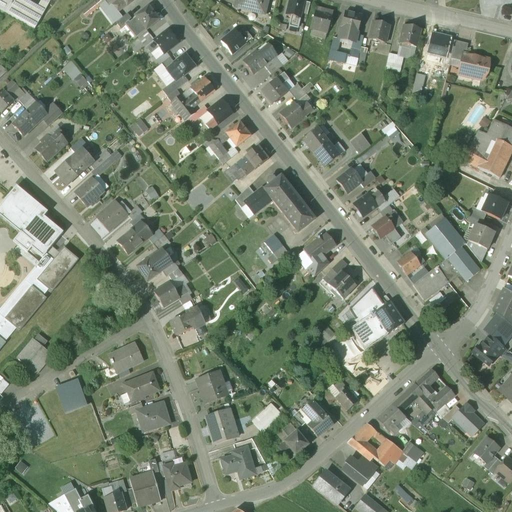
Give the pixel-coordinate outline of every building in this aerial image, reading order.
[(12,0),(0,0),(0,10),(5,13),(12,0)] [(42,0),(38,7),(25,0),(12,0),(5,13),(34,30),(50,0),(42,0)] [(126,7),(121,0),(118,0),(105,11),(111,18),(119,13),(126,7)] [(215,0),(210,0),(207,6),(211,8),(215,0)] [(236,0),(235,8),(263,15),(267,1),(261,0),(236,0)] [(303,2),(296,0),(289,0),(286,15),(291,17),(299,19),(300,13),(303,2)] [(309,3),(303,2),(300,13),(307,15),(309,3)] [(148,7),(134,18),(135,19),(145,32),(146,31),(159,21),(148,7)] [(315,9),(310,28),(327,33),(331,16),(323,14),(324,11),(315,9)] [(359,16),(344,12),(337,39),(354,43),(354,44),(356,35),(359,24),(357,24),(359,16)] [(123,17),(119,13),(111,18),(108,21),(111,26),(115,23),(123,17)] [(132,21),(127,14),(123,17),(115,23),(120,29),(127,24),(128,25),(132,21)] [(299,19),(291,17),(289,26),(297,28),(299,19)] [(145,32),(135,19),(132,21),(128,25),(131,29),(130,29),(137,38),(145,32)] [(389,26),(372,22),(368,39),(385,43),(389,26)] [(419,30),(403,26),(399,43),(400,44),(399,47),(408,49),(409,46),(415,47),(419,30)] [(149,35),(146,31),(145,32),(137,38),(141,43),(149,35)] [(177,44),(167,31),(154,42),(153,42),(163,55),(177,44)] [(240,38),(234,31),(221,42),(231,55),(245,44),(244,44),(240,38)] [(246,33),(240,38),(244,44),(251,39),(246,33)] [(153,40),(149,35),(141,43),(144,47),(153,40)] [(362,37),(356,35),(354,44),(354,43),(352,50),(353,50),(359,51),(359,49),(362,37)] [(448,40),(439,38),(438,39),(431,37),(427,53),(442,57),(443,57),(448,40)] [(153,42),(154,42),(153,40),(144,47),(155,61),(163,55),(153,42)] [(454,41),(448,40),(443,57),(442,57),(441,64),(448,66),(450,59),(454,41)] [(467,44),(454,41),(450,59),(461,61),(463,54),(464,54),(467,44)] [(275,57),(265,44),(256,52),(266,65),(275,58),(275,57)] [(368,51),(359,49),(359,51),(356,61),(365,63),(368,51)] [(356,61),(359,51),(353,50),(351,57),(340,54),(340,55),(334,54),(332,61),(355,67),(356,61)] [(266,65),(256,52),(242,62),(253,75),(261,69),(263,67),(266,65)] [(403,57),(389,54),(385,70),(399,73),(403,57)] [(464,54),(463,54),(461,61),(458,72),(464,73),(463,76),(480,80),(483,78),(488,60),(464,54)] [(167,60),(163,55),(155,61),(151,64),(155,69),(167,60)] [(195,68),(185,55),(172,65),(182,78),(195,68)] [(266,65),(263,67),(270,76),(282,66),(275,58),(266,65)] [(172,65),(167,60),(155,69),(159,74),(172,65)] [(355,67),(332,61),(332,64),(354,69),(355,67)] [(69,62),(62,69),(79,88),(87,81),(69,62)] [(182,78),(172,65),(159,74),(170,87),(182,78)] [(263,67),(261,69),(268,77),(270,76),(263,67)] [(288,80),(283,74),(275,80),(280,86),(286,82),(288,80)] [(424,77),(415,74),(410,95),(420,97),(424,77)] [(186,83),(182,78),(170,87),(168,89),(172,94),(176,91),(186,83)] [(203,79),(198,83),(196,81),(192,85),(194,87),(190,89),(200,102),(214,92),(203,79)] [(275,80),(260,91),(271,105),(286,93),(280,86),(275,80)] [(23,106),(29,100),(11,81),(2,90),(13,103),(19,109),(23,106)] [(291,89),(286,82),(280,86),(286,93),(288,92),(291,89)] [(301,91),(296,85),(291,89),(288,92),(292,97),(301,91)] [(190,89),(181,97),(180,96),(171,103),(181,117),(191,110),(200,102),(190,89)] [(2,90),(0,92),(0,112),(1,114),(13,103),(2,90)] [(172,94),(167,98),(171,103),(180,96),(176,91),(172,94)] [(304,95),(301,91),(292,97),(295,102),(303,96),(304,95)] [(295,102),(293,103),(299,111),(308,103),(303,96),(295,102)] [(29,100),(23,106),(27,111),(34,105),(35,105),(37,103),(32,98),(29,100)] [(221,101),(208,112),(214,120),(218,125),(232,114),(221,101)] [(299,111),(293,103),(279,115),(290,129),(304,118),(304,117),(313,109),(308,103),(299,111)] [(53,104),(42,114),(45,116),(42,119),(48,126),(62,114),(53,104)] [(27,111),(26,113),(36,124),(42,119),(45,116),(42,114),(35,105),(34,105),(27,111)] [(200,118),(208,112),(204,107),(196,113),(200,118)] [(191,110),(181,117),(185,122),(194,114),(191,110)] [(26,113),(12,126),(23,137),(36,124),(26,113)] [(485,128),(489,121),(483,117),(478,124),(485,128)] [(214,120),(206,126),(210,131),(218,125),(214,120)] [(511,129),(493,120),(486,135),(478,131),(471,146),(484,153),(492,137),(511,147),(511,129)] [(387,137),(397,129),(391,122),(381,130),(387,137)] [(250,137),(239,124),(226,134),(228,138),(236,148),(250,137)] [(316,130),(327,143),(333,138),(322,125),(316,130)] [(152,136),(144,127),(134,134),(142,144),(152,136)] [(63,135),(59,130),(54,135),(56,137),(52,141),(60,150),(67,144),(61,137),(63,135)] [(327,143),(316,130),(303,141),(313,155),(327,143)] [(228,138),(226,134),(217,141),(220,144),(228,138)] [(69,142),(63,135),(61,137),(67,144),(69,142)] [(360,154),(368,147),(358,135),(350,142),(360,154)] [(52,141),(48,136),(40,142),(42,144),(35,151),(46,163),(60,150),(52,141)] [(511,147),(492,137),(484,153),(471,146),(463,161),(498,179),(511,150),(511,147)] [(333,138),(327,143),(338,157),(345,152),(333,138)] [(79,140),(70,149),(75,155),(80,150),(81,150),(85,147),(79,140)] [(220,144),(217,141),(210,146),(224,164),(231,158),(228,154),(220,144)] [(327,143),(313,155),(324,168),(338,157),(327,143)] [(100,150),(93,156),(96,159),(92,163),(92,164),(90,166),(94,171),(110,156),(106,151),(101,146),(98,148),(100,150)] [(249,154),(245,157),(255,170),(268,160),(257,147),(253,150),(249,154)] [(239,152),(236,148),(228,154),(231,158),(239,152)] [(75,155),(70,159),(82,173),(90,166),(92,164),(92,163),(81,150),(80,150),(75,155)] [(94,171),(91,173),(94,178),(97,176),(98,177),(116,162),(110,156),(94,171)] [(255,170),(245,157),(234,165),(239,170),(241,169),(246,176),(255,170)] [(82,173),(70,159),(55,172),(67,186),(82,173)] [(351,170),(337,181),(347,194),(360,184),(361,183),(359,181),(366,175),(359,166),(352,171),(351,170)] [(366,175),(359,181),(361,183),(360,184),(363,189),(375,179),(370,173),(366,175)] [(98,177),(97,176),(94,178),(92,180),(103,192),(108,188),(98,177)] [(314,220),(281,176),(275,181),(269,186),(263,190),(272,202),(297,234),(314,220)] [(91,180),(75,194),(86,207),(90,204),(92,206),(98,200),(97,198),(103,193),(103,192),(92,180),(91,180)] [(48,213),(16,187),(0,206),(0,217),(19,234),(12,241),(27,253),(31,249),(42,258),(45,254),(51,248),(63,233),(44,217),(48,213)] [(248,187),(235,201),(241,209),(246,205),(244,202),(253,195),(252,194),(253,193),(248,187)] [(263,190),(259,189),(253,193),(252,194),(253,195),(244,202),(246,205),(254,216),(272,202),(263,190)] [(367,195),(372,202),(380,196),(375,189),(367,195)] [(156,195),(149,199),(155,208),(162,204),(156,195)] [(363,198),(361,195),(356,199),(357,202),(353,205),(357,212),(356,214),(359,218),(362,218),(363,219),(377,209),(372,202),(367,195),(363,198)] [(380,196),(372,202),(377,209),(385,203),(380,196)] [(479,196),(473,208),(482,212),(487,200),(479,196)] [(507,204),(489,196),(487,200),(482,212),(481,212),(485,214),(500,221),(507,204)] [(115,202),(96,218),(108,232),(127,216),(118,206),(115,202)] [(129,210),(122,202),(118,206),(127,216),(131,213),(130,212),(128,210),(129,210)] [(388,206),(385,203),(377,209),(380,213),(388,206)] [(388,206),(380,213),(384,219),(385,218),(391,214),(393,213),(388,206)] [(136,207),(130,212),(131,213),(127,216),(132,221),(140,214),(142,213),(136,207)] [(473,208),(470,216),(482,221),(485,214),(481,212),(482,212),(473,208)] [(393,213),(391,214),(395,220),(389,224),(394,230),(404,222),(396,211),(393,213)] [(132,221),(129,223),(133,228),(140,222),(143,225),(146,222),(140,214),(132,221)] [(384,219),(372,228),(380,240),(394,230),(389,224),(395,220),(391,214),(385,218),(384,219)] [(482,221),(470,216),(467,222),(477,227),(478,226),(479,227),(482,221)] [(465,245),(444,219),(424,235),(445,261),(460,249),(465,245)] [(140,222),(133,228),(134,229),(132,232),(142,244),(147,240),(151,236),(143,225),(140,222)] [(479,227),(478,226),(477,227),(474,233),(472,232),(468,242),(486,250),(494,233),(479,227)] [(131,231),(117,242),(127,255),(142,244),(132,232),(131,231)] [(163,237),(158,231),(151,236),(147,240),(152,246),(163,237)] [(326,235),(313,245),(322,257),(336,247),(326,235)] [(282,247),(273,236),(264,243),(273,254),(282,247)] [(163,237),(152,246),(158,253),(169,244),(163,237)] [(220,248),(214,240),(206,246),(211,254),(220,248)] [(486,250),(468,242),(466,246),(480,263),(486,250)] [(322,257),(313,245),(304,252),(305,254),(313,264),(322,257)] [(282,247),(273,254),(277,260),(287,252),(282,247)] [(48,256),(53,261),(59,254),(51,248),(45,254),(48,256)] [(53,261),(37,281),(48,290),(51,293),(78,260),(64,249),(59,254),(53,261)] [(445,261),(436,268),(447,283),(459,275),(465,283),(479,272),(460,249),(445,261)] [(158,253),(148,260),(148,259),(135,268),(146,283),(159,274),(161,272),(170,266),(160,251),(158,253)] [(313,264),(305,254),(293,263),(301,273),(313,264)] [(411,254),(397,264),(406,276),(419,267),(411,254)] [(0,312),(0,325),(5,320),(32,287),(37,281),(53,261),(48,256),(1,313),(0,312)] [(322,257),(313,264),(320,273),(328,265),(322,257)] [(342,261),(335,268),(340,274),(341,272),(347,267),(342,261)] [(170,266),(161,272),(165,278),(168,276),(178,269),(174,263),(170,266)] [(335,268),(326,277),(331,282),(340,274),(335,268)] [(413,287),(423,301),(447,283),(436,268),(428,274),(413,287)] [(178,269),(168,276),(173,283),(183,276),(178,269)] [(424,269),(408,281),(413,287),(428,274),(424,269)] [(347,278),(341,272),(340,274),(331,282),(328,285),(333,289),(331,291),(336,296),(338,294),(343,300),(356,287),(350,281),(353,279),(350,275),(347,278)] [(48,290),(37,281),(32,287),(43,296),(48,290)] [(169,284),(154,293),(163,308),(178,299),(178,298),(174,291),(169,284)] [(187,293),(183,286),(174,291),(178,298),(187,293)] [(32,287),(5,320),(16,329),(19,332),(46,299),(43,296),(32,287)] [(495,315),(511,328),(511,326),(511,296),(502,289),(492,312),(495,315)] [(187,293),(178,298),(178,299),(182,306),(191,300),(187,293)] [(433,307),(444,300),(439,293),(428,301),(433,307)] [(453,294),(444,300),(448,304),(456,298),(453,294)] [(378,299),(352,316),(358,325),(369,317),(370,318),(374,315),(373,315),(384,307),(378,299)] [(384,307),(373,315),(374,315),(370,318),(369,318),(380,335),(385,332),(387,336),(403,325),(389,304),(384,307)] [(196,310),(185,315),(192,329),(203,324),(196,310)] [(185,315),(169,322),(176,336),(192,329),(185,315)] [(511,335),(511,327),(511,328),(495,315),(482,331),(503,347),(511,335)] [(358,325),(350,330),(365,351),(387,336),(385,332),(380,335),(369,318),(370,318),(369,317),(358,325)] [(16,329),(5,320),(0,325),(0,338),(4,342),(16,329)] [(327,329),(320,335),(327,342),(334,335),(327,329)] [(47,343),(38,336),(34,341),(42,349),(47,343)] [(506,350),(489,337),(483,343),(497,355),(500,357),(506,350)] [(34,341),(33,341),(17,359),(27,368),(29,365),(38,373),(52,357),(42,349),(34,341)] [(497,355),(483,343),(479,349),(477,347),(472,353),(488,367),(497,355)] [(134,345),(109,357),(111,362),(116,372),(127,367),(128,369),(143,363),(134,345)] [(116,372),(111,362),(97,368),(103,382),(117,375),(116,372)] [(431,371),(414,386),(421,392),(427,387),(437,377),(431,371)] [(218,373),(197,380),(200,390),(203,389),(208,402),(226,396),(218,373)] [(152,375),(126,385),(132,401),(159,391),(152,375)] [(511,378),(501,389),(511,399),(511,378)] [(0,382),(0,383),(0,382),(0,394),(8,385),(2,380),(0,382)] [(56,390),(65,413),(85,405),(76,382),(56,390)] [(330,392),(335,399),(347,389),(341,382),(330,392)] [(123,393),(123,389),(117,390),(116,383),(108,384),(109,395),(123,393)] [(421,392),(414,386),(391,407),(398,414),(411,401),(413,403),(415,402),(424,411),(431,405),(430,403),(427,399),(421,392)] [(427,387),(421,392),(427,399),(433,394),(427,387)] [(446,388),(441,392),(449,400),(454,396),(446,388)] [(347,389),(335,399),(346,412),(358,402),(354,398),(349,392),(347,389)] [(330,403),(335,399),(330,392),(324,396),(330,403)] [(436,397),(430,403),(431,405),(434,408),(436,412),(444,405),(449,400),(441,392),(436,397)] [(433,394),(427,399),(430,403),(436,397),(433,394)] [(141,404),(130,409),(131,415),(137,413),(137,412),(143,411),(141,404)] [(143,411),(137,412),(137,413),(142,433),(166,426),(163,414),(165,413),(163,404),(154,407),(143,411)] [(271,404),(252,422),(262,434),(282,416),(271,404)] [(312,404),(303,411),(308,417),(304,420),(306,423),(306,424),(308,426),(321,415),(312,404)] [(431,405),(424,411),(427,414),(434,408),(431,405)] [(444,405),(436,412),(441,419),(450,411),(444,405)] [(460,411),(453,419),(466,432),(476,432),(483,425),(471,414),(473,411),(466,405),(460,411)] [(450,411),(441,419),(448,424),(453,419),(460,411),(455,406),(450,411)] [(391,407),(376,420),(388,434),(389,432),(395,428),(404,419),(398,414),(391,407)] [(229,410),(206,417),(214,444),(233,438),(229,424),(233,423),(229,410)] [(304,420),(297,413),(292,418),(301,428),(306,424),(306,423),(304,420)] [(321,415),(308,426),(317,437),(331,425),(326,420),(323,416),(322,415),(321,415)] [(429,420),(425,415),(414,427),(419,431),(429,420)] [(296,432),(290,425),(283,431),(289,438),(296,432)] [(367,425),(347,443),(363,456),(370,462),(373,458),(374,457),(377,454),(363,443),(374,431),(367,425)] [(395,428),(389,432),(393,436),(398,431),(395,428)] [(289,438),(284,442),(292,451),(296,455),(308,445),(303,439),(300,436),(297,432),(296,432),(289,438)] [(251,439),(234,445),(236,450),(237,450),(247,447),(248,451),(257,449),(251,439)] [(498,449),(486,439),(476,452),(480,455),(478,458),(485,464),(486,464),(493,456),(498,449)] [(288,456),(292,451),(284,442),(280,446),(288,456)] [(385,445),(377,454),(374,457),(376,458),(384,465),(386,463),(398,449),(388,442),(385,445)] [(423,453),(409,442),(402,452),(403,453),(416,463),(423,453)] [(247,447),(237,450),(239,454),(240,454),(245,469),(237,472),(240,480),(255,475),(248,451),(247,447)] [(398,449),(386,463),(391,467),(403,453),(402,452),(398,449)] [(162,461),(174,458),(173,451),(160,454),(162,461)] [(239,454),(220,460),(221,462),(219,462),(221,468),(223,467),(225,475),(237,472),(245,469),(240,454),(239,454)] [(276,456),(266,462),(269,468),(272,474),(283,468),(276,456)] [(363,456),(357,464),(371,475),(377,468),(370,462),(363,456)] [(497,460),(493,456),(486,464),(485,464),(483,467),(488,471),(497,460)] [(183,457),(162,463),(163,467),(172,465),(173,468),(185,465),(183,457)] [(357,464),(350,458),(345,464),(346,465),(342,470),(362,486),(370,475),(371,476),(371,475),(357,464)] [(511,479),(511,463),(506,459),(502,464),(495,472),(509,483),(511,479)] [(497,460),(488,471),(493,476),(495,472),(502,464),(497,460)] [(22,474),(27,467),(20,461),(15,468),(22,474)] [(155,461),(148,463),(151,474),(152,473),(153,474),(158,473),(155,461)] [(163,467),(170,492),(179,489),(178,487),(191,483),(186,464),(185,465),(173,468),(172,465),(163,467)] [(348,491),(325,472),(313,487),(337,505),(348,491)] [(154,478),(145,481),(143,476),(129,480),(137,508),(161,501),(154,478)] [(101,486),(102,490),(111,487),(113,496),(120,494),(126,492),(123,480),(101,486)] [(102,490),(104,498),(113,496),(111,487),(102,490)] [(405,504),(410,500),(401,487),(396,490),(405,504)] [(476,492),(471,488),(466,494),(472,498),(476,492)] [(76,489),(64,495),(72,511),(80,511),(83,510),(78,501),(81,500),(76,489)] [(12,492),(5,496),(9,503),(16,500),(12,492)] [(113,496),(104,498),(108,511),(121,511),(126,511),(120,494),(113,496)] [(48,505),(56,511),(72,511),(64,495),(48,505)] [(378,511),(381,509),(364,496),(356,507),(362,511),(378,511)] [(81,500),(78,501),(83,510),(90,507),(91,508),(93,507),(88,497),(81,500)]
